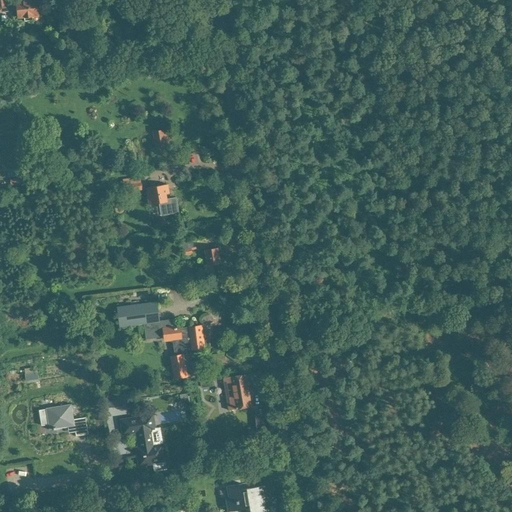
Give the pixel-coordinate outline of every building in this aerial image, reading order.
[(16,2),(9,3),(6,4),(5,0),(0,0),(0,12),(17,10),(18,18),(24,17),(25,21),(33,20),(32,16),(38,15),(36,0),(22,0),(23,1),(16,2)] [(156,148),(166,146),(164,130),(154,132),(156,148)] [(141,181),(124,183),(125,192),(142,190),(141,181)] [(159,203),(161,215),(178,212),(175,198),(166,200),(165,193),(169,193),(167,185),(154,187),(154,184),(150,184),(150,187),(146,188),(149,204),(159,203)] [(204,265),(205,273),(214,272),(213,264),(220,263),(218,248),(206,250),(208,264),(204,265)] [(173,320),(159,322),(156,302),(117,308),(120,327),(144,323),(146,337),(166,334),(167,340),(174,339),(176,357),(173,357),(176,378),(200,374),(197,362),(185,364),(183,350),(203,348),(200,326),(179,329),(179,327),(174,327),(173,320)] [(246,374),(223,378),(229,409),(251,406),(246,374)] [(120,394),(104,396),(105,408),(122,406),(122,404),(133,403),(132,394),(121,396),(120,394)] [(88,434),(86,417),(74,419),(71,404),(46,408),(46,409),(39,410),(41,425),(48,424),(49,430),(68,427),(68,429),(75,428),(76,436),(88,434)] [(154,463),(153,460),(165,458),(162,444),(154,445),(152,435),(151,435),(149,436),(148,426),(154,425),(152,415),(121,420),(123,434),(137,432),(139,448),(137,448),(137,451),(140,450),(140,455),(138,455),(139,465),(154,463)] [(216,446),(212,455),(220,458),(223,449),(216,446)] [(246,483),(227,486),(229,497),(226,497),(228,511),(240,511),(240,510),(250,508),(250,511),(268,511),(264,486),(243,489),(242,484),(246,484),(246,483)]
